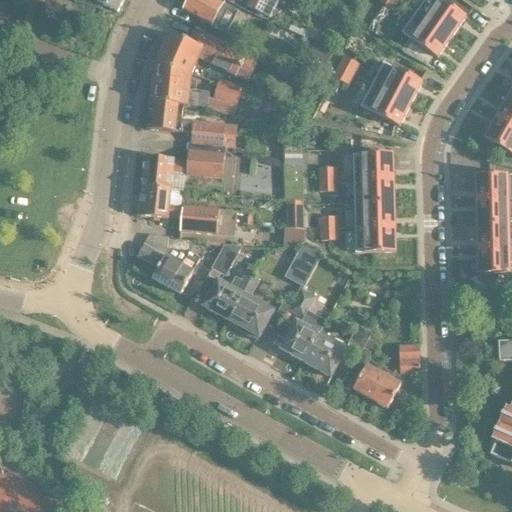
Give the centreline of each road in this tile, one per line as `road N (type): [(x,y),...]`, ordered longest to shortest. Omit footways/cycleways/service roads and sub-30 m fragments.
road 1 (residential): [(424,469),(432,422),(433,155),(444,123),(511,25)]
road 2 (residential): [(424,469),(173,335),(147,366)]
road 3 (residential): [(368,488),(147,366)]
road 4 (residential): [(57,317),(96,213),(117,75)]
road 5 (residential): [(117,75),(40,50),(2,30),(0,17)]
